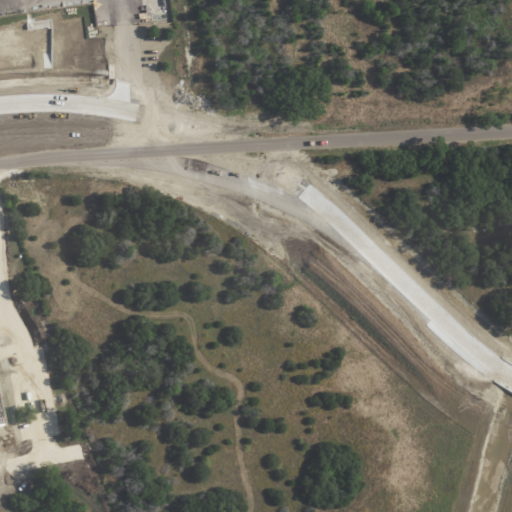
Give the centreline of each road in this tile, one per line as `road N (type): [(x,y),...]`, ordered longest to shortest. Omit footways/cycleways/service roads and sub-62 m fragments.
road 1 (tertiary): [(363,239),(278,170),(228,144),(100,105),(0,104)]
road 2 (residential): [(511,129),(338,137),(293,147),(266,164)]
road 3 (tertiary): [(363,239),(490,362)]
